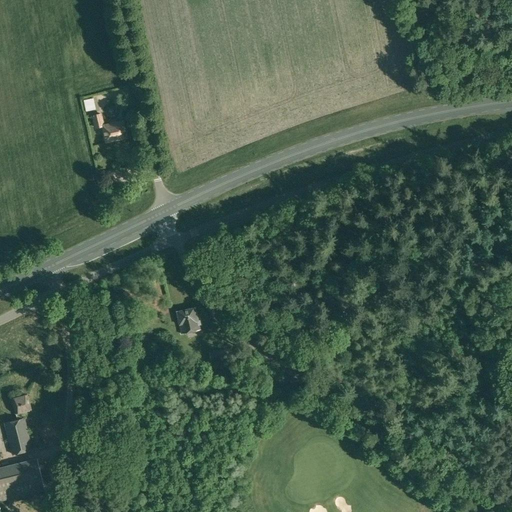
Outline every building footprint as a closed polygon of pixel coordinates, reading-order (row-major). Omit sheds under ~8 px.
[(89,110),(98,109),(97,97),(87,99),(89,110)] [(92,115),(94,126),(103,124),(100,113),(92,115)] [(102,125),(106,141),(125,136),(122,121),(102,125)] [(265,129),(181,150),(187,171),(270,151),(265,129)] [(176,311),(181,333),(200,329),(195,306),(176,311)] [(209,351),(210,360),(226,356),(224,348),(209,351)] [(4,422),(12,454),(32,449),(24,416),(24,417),(22,411),(31,408),(27,394),(11,398),(15,412),(17,418),(4,422)] [(1,466),(0,462),(0,501),(45,491),(37,457),(1,466)]
